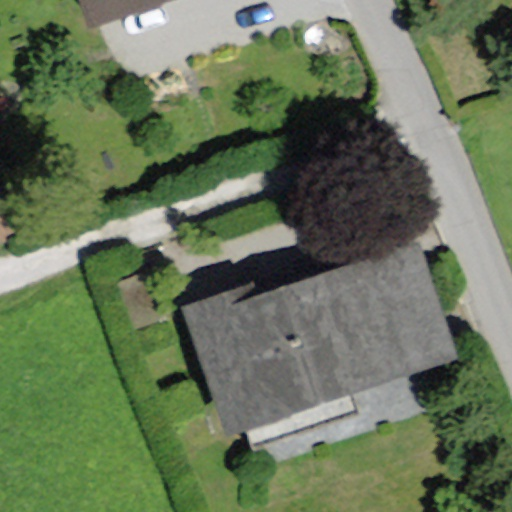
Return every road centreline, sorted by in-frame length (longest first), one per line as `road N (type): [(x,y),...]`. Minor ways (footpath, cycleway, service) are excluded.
road 1 (track): [(0,272),(421,116)]
road 2 (residential): [(511,333),(367,0)]
